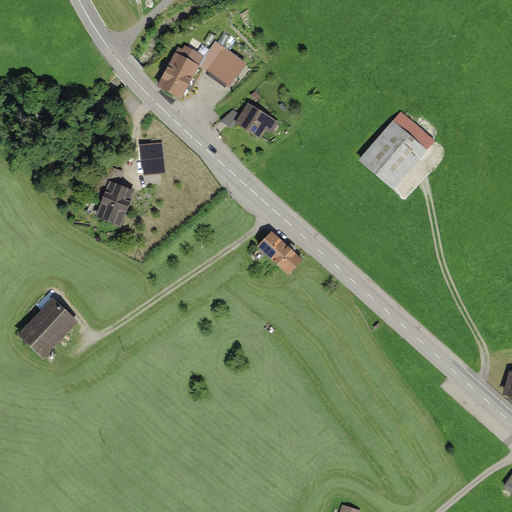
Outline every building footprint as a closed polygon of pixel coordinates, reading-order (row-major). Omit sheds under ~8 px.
[(182,51),(178,49),(158,86),(182,99),(204,57),(184,46),(182,51)] [(248,67),(225,50),(208,72),(231,89),(248,67)] [(279,123),(248,105),(241,116),(235,124),(259,141),(265,132),(271,135),(279,123)] [(235,124),(241,116),(233,111),(221,121),(225,123),(231,128),(235,124)] [(435,142),(401,113),(358,163),(393,192),(435,142)] [(162,143),(140,145),(143,175),(165,173),(162,143)] [(110,184),(119,188),(125,174),(105,167),(95,192),(105,196),(110,184)] [(119,188),(110,184),(105,196),(95,220),(120,230),(134,193),(119,188)] [(303,262),(272,234),(258,250),(288,277),(303,262)] [(51,302),(17,338),(42,361),(76,325),(51,302)] [(511,374),(510,374),(503,397),(511,399),(511,374)] [(511,476),(503,490),(511,496),(511,476)]
